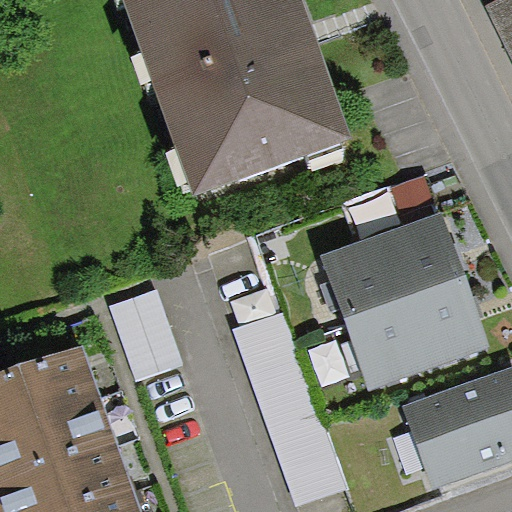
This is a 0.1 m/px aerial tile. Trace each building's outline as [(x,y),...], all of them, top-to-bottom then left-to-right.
[(117,0),(195,215),(352,159),(294,0),(117,0)] [(511,1),(487,14),(511,65),(511,1)] [(322,265),(369,399),(491,356),(443,221),(322,265)] [(110,310),(138,383),(180,367),(152,294),(110,310)] [(285,316),(233,335),(296,511),(348,492),(285,316)] [(82,348),(0,377),(0,430),(99,396),(86,359),(82,348)] [(433,496),(511,467),(511,373),(402,414),(433,496)] [(99,396),(0,430),(0,482),(115,442),(112,433),(99,396)] [(115,442),(0,482),(0,511),(67,511),(132,490),(129,479),(115,442)] [(132,490),(67,511),(139,511),(139,510),(132,490)]
